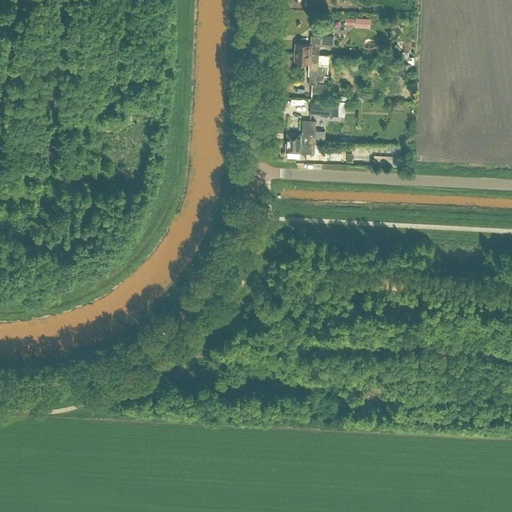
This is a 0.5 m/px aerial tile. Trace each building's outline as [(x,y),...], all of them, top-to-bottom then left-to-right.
[(370,27),(370,18),(356,17),(356,26),(370,27)] [(310,44),(295,43),(295,52),(319,53),(320,42),(333,43),(334,36),(320,36),(320,35),(311,35),(310,44)] [(310,75),(309,84),(312,84),(317,85),(317,83),(317,75),(328,76),(329,53),(319,53),(295,52),(294,62),(309,63),(308,75),(310,75)] [(410,75),(411,63),(401,62),(401,74),(410,75)] [(327,97),(328,83),(317,83),(317,85),(312,84),(311,96),(327,97)] [(333,100),(332,115),(345,116),(345,101),(333,100)] [(331,115),(332,102),(311,101),(310,113),(331,115)] [(286,141),(314,142),(315,121),(303,120),(302,133),(287,132),(286,141)] [(314,153),(314,142),(286,141),(286,151),(306,152),(306,153),(314,153)] [(400,152),(400,144),(388,144),(388,151),(400,152)] [(403,166),(404,156),(373,154),(373,165),(403,166)]
